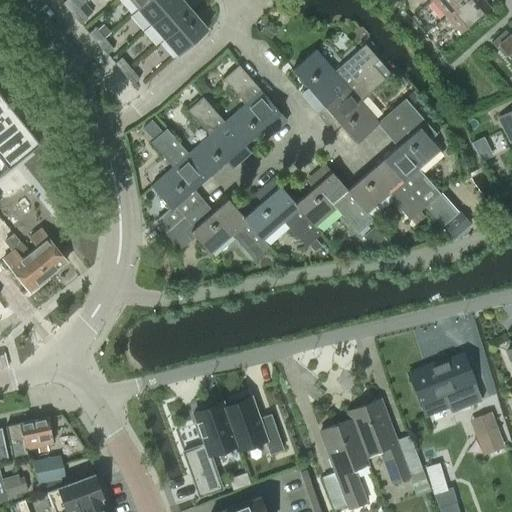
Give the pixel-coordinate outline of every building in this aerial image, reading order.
[(65,0),(62,3),(71,14),(78,8),(77,8),(70,0),(65,0)] [(130,0),(138,9),(148,0),(130,0)] [(148,0),(138,9),(151,24),(178,0),(148,0)] [(180,0),(178,0),(151,24),(164,39),(193,14),(180,0)] [(431,0),(446,16),(464,0),(431,0)] [(464,0),(446,16),(460,33),(489,8),(482,0),(464,0)] [(78,8),(71,14),(80,25),(87,19),(86,17),(92,12),(84,2),(77,8),(78,8)] [(193,14),(164,39),(178,55),(206,30),(193,14)] [(265,23),(259,32),(270,39),(276,29),(265,23)] [(88,33),(97,44),(104,38),(95,28),(88,33)] [(511,59),(511,33),(507,38),(502,32),(490,42),(497,51),(501,47),(511,59)] [(97,44),(106,55),(113,49),(104,38),(97,44)] [(315,50),(291,70),(314,95),(307,101),(306,102),(316,113),(373,65),(372,64),(378,59),(365,43),(358,49),(358,50),(334,71),(315,50)] [(114,63),(123,74),(130,68),(121,58),(114,63)] [(373,65),(316,113),(326,124),(327,124),(334,118),(356,143),(363,137),(378,124),(377,122),(378,122),(361,102),(386,80),(391,75),(389,72),(382,64),(378,59),(372,64),(373,65)] [(239,65),(223,79),(246,105),(225,122),(224,124),(244,146),(244,145),(245,145),(269,123),(276,130),(287,120),(239,65)] [(123,74),(132,85),(139,79),(130,68),(123,74)] [(407,96),(415,105),(422,99),(414,90),(407,96)] [(0,158),(6,166),(1,170),(0,170),(0,173),(9,166),(39,142),(0,94),(0,158)] [(203,97),(187,111),(209,136),(189,153),(189,154),(208,176),(233,154),(239,162),(250,152),(245,145),(244,145),(244,146),(224,124),(225,122),(203,97)] [(378,122),(377,122),(378,124),(388,135),(397,146),(382,159),(424,206),(441,227),(442,226),(456,213),(439,194),(417,168),(440,149),(431,138),(436,133),(406,98),(396,106),(378,122)] [(511,140),(511,111),(499,118),(511,142),(511,140)] [(126,132),(132,142),(137,139),(138,133),(135,126),(126,132)] [(167,128),(151,142),(173,168),(151,187),(170,208),(155,221),(165,233),(164,234),(165,235),(185,217),(205,200),(194,188),(208,176),(189,154),(189,153),(167,128)] [(486,144),(474,150),(480,163),(493,156),(486,144)] [(347,189),(346,190),(366,213),(366,212),(387,195),(409,220),(424,206),(382,159),(376,164),(347,189)] [(320,181),(295,203),(315,227),(336,209),(357,233),(358,232),(367,225),(373,220),(366,212),(366,213),(346,190),(347,189),(324,165),(314,174),(320,181)] [(244,217),(243,218),(262,241),(263,240),(284,222),(305,247),(307,245),(314,253),(321,246),(315,239),(321,233),(315,227),(295,203),(274,178),(262,188),(268,195),(244,216),(244,217)] [(185,217),(165,235),(178,249),(193,235),(209,254),(231,235),(253,260),(269,247),(263,240),(262,241),(243,218),(244,217),(244,216),(228,198),(214,211),(205,200),(185,217)] [(456,213),(442,226),(453,239),(470,223),(459,210),(456,213)] [(374,227),(362,237),(375,252),(380,249),(382,251),(394,249),(387,242),(374,227)] [(36,246),(28,252),(28,253),(47,276),(66,261),(39,228),(28,236),(36,246)] [(29,291),(47,276),(28,253),(28,252),(19,259),(12,250),(3,258),(29,291)] [(415,372),(409,374),(421,404),(425,416),(449,406),(445,395),(460,388),(467,405),(480,400),(473,383),(474,382),(462,353),(415,372)] [(228,405),(223,407),(238,450),(264,440),(269,454),(282,449),(270,415),(258,419),(250,397),(243,400),(242,397),(227,402),(228,405)] [(364,455),(365,455),(379,449),(392,483),(408,477),(379,399),(347,411),(350,419),(351,419),(364,455)] [(196,423),(174,431),(198,498),(222,489),(216,470),(242,461),(239,452),(238,450),(223,407),(222,402),(211,406),(210,403),(196,408),(197,411),(193,412),(196,423)] [(47,418),(5,427),(12,460),(27,456),(25,449),(37,447),(38,452),(47,451),(46,445),(52,443),(47,418)] [(320,431),(349,508),(365,502),(353,469),(368,463),(365,455),(364,455),(351,419),(350,419),(320,431)] [(64,478),(59,456),(32,462),(36,483),(64,478)] [(438,463),(424,467),(432,494),(437,508),(456,501),(451,487),(446,489),(438,463)] [(319,511),(305,469),(299,472),(313,511),(319,511)] [(0,500),(6,499),(6,501),(16,498),(16,496),(15,494),(27,491),(24,476),(20,477),(19,474),(1,479),(0,475),(0,500)] [(57,487),(46,491),(46,492),(53,511),(78,511),(102,503),(100,498),(102,497),(93,474),(57,487)] [(267,511),(261,496),(220,511),(267,511)] [(27,511),(23,500),(17,502),(20,511),(27,511)] [(78,511),(104,511),(102,503),(78,511)]
